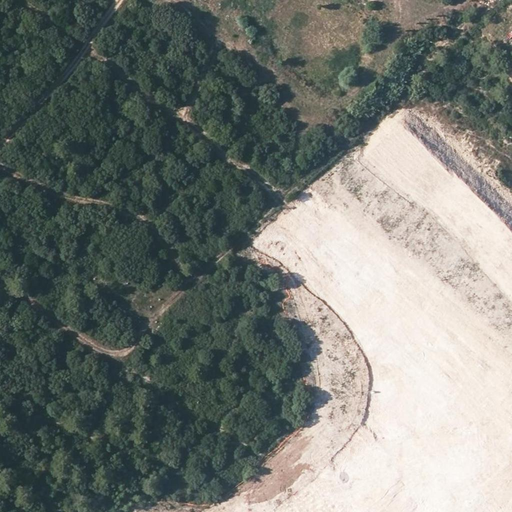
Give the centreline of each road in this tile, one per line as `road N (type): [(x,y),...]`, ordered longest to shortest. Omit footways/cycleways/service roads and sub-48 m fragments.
road 1 (track): [(0,283),(112,358),(503,0)]
road 2 (track): [(20,0),(285,200)]
road 3 (track): [(0,159),(63,198),(147,216),(196,281)]
road 4 (track): [(0,151),(120,0)]
